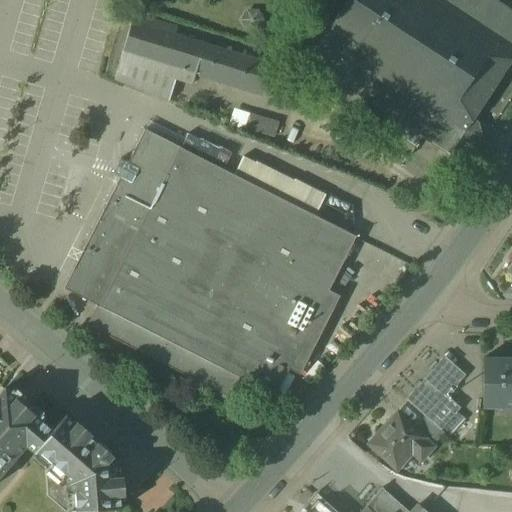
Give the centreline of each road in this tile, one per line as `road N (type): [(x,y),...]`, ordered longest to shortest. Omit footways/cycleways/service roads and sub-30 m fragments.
road 1 (residential): [(0,301),(239,503)]
road 2 (residential): [(239,503),(416,310)]
road 3 (residential): [(416,310),(511,175)]
